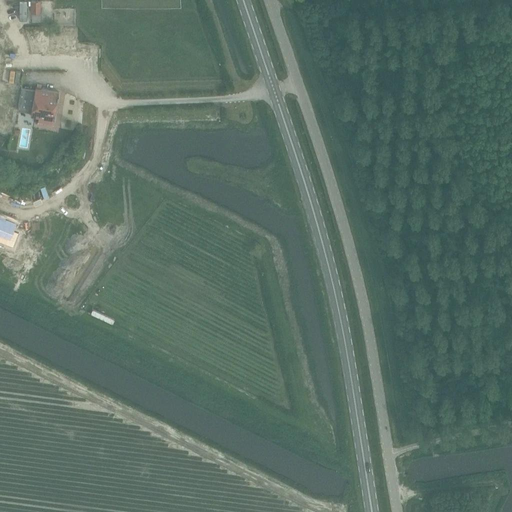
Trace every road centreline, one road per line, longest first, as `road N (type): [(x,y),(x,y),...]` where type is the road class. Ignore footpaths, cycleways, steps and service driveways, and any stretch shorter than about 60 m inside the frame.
road 1 (unclassified): [(402,511),(347,245),(266,0)]
road 2 (primary): [(367,488),(324,251),(242,0)]
